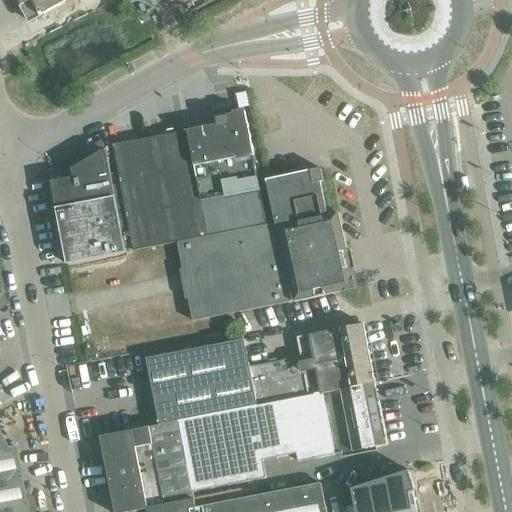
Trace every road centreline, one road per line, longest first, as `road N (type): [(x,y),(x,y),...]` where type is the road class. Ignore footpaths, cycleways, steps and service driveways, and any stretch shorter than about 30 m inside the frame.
road 1 (unclassified): [(73,511),(8,162)]
road 2 (unclassified): [(8,162),(195,54),(241,44)]
road 3 (secondary): [(505,511),(456,257)]
road 4 (secondary): [(405,68),(456,257)]
road 5 (secondary): [(456,257),(432,63)]
road 6 (unclassified): [(355,3),(284,21),(241,44)]
